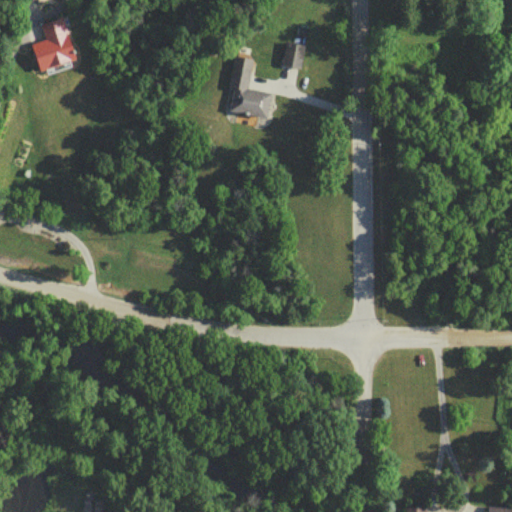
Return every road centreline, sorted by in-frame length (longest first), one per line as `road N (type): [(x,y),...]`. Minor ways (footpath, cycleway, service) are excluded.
road 1 (residential): [(365,338),(211,329),(0,274)]
road 2 (residential): [(365,338),(359,0)]
road 3 (residential): [(362,511),(365,338)]
road 4 (residential): [(511,338),(365,338)]
